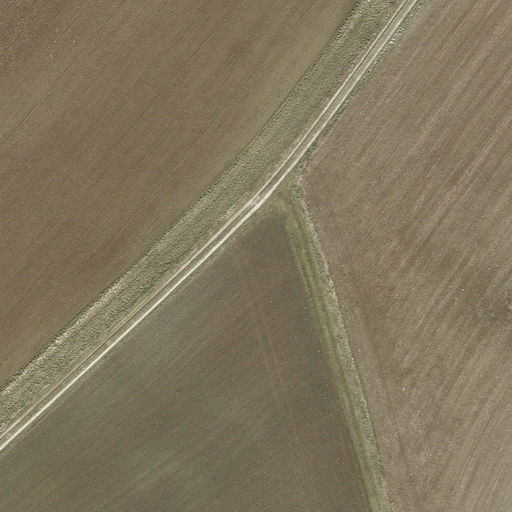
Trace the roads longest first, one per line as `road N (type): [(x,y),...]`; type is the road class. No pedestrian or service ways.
road 1 (track): [(405,0),(262,199),(0,439)]
road 2 (track): [(274,182),(374,511)]
